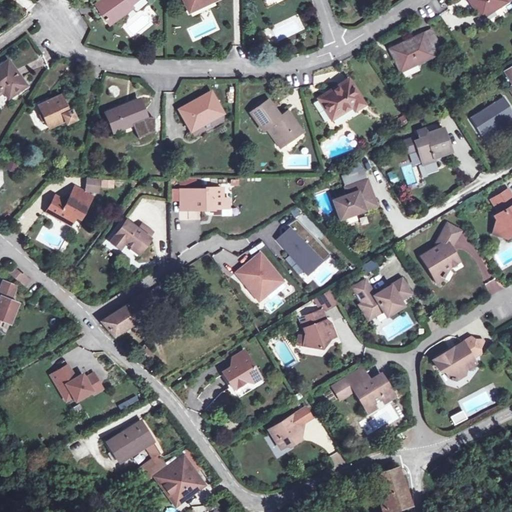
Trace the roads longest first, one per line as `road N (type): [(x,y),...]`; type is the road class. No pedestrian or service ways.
road 1 (residential): [(0,241),(161,394),(255,503),(275,502),(371,460),(416,455)]
road 2 (residential): [(0,42),(45,10),(68,46),(118,64),(302,65),(335,51)]
road 3 (residential): [(511,288),(419,346),(409,363),(416,455)]
